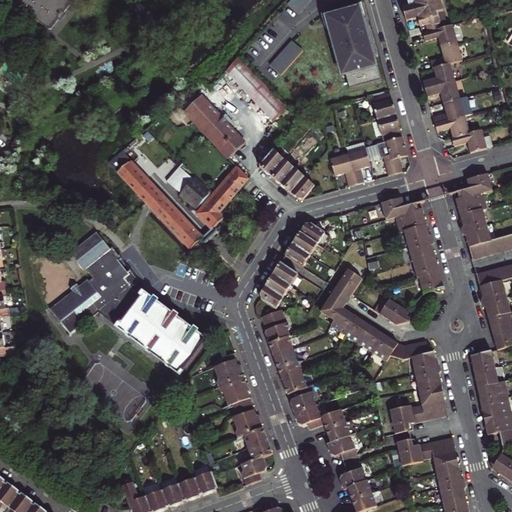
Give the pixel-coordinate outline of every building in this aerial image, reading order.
[(291,0),(286,6),(297,16),(311,0),(291,0)] [(406,0),(409,8),(402,10),(405,22),(418,19),(418,21),(423,20),(424,25),(420,26),(422,35),(447,29),(439,0),(406,0)] [(346,76),(350,91),(381,82),(367,30),(365,30),(359,9),(326,18),(342,77),(346,76)] [(439,50),(457,45),(452,27),(447,29),(422,35),(424,42),(436,39),(439,50)] [(290,43),(268,67),(279,77),(301,53),(290,43)] [(433,71),(450,66),(462,63),(457,45),(439,50),(442,60),(429,64),(431,71),(433,71)] [(238,59),(226,73),(274,123),(287,109),(238,59)] [(424,92),(455,84),(450,66),(433,71),(435,81),(422,85),(424,92)] [(439,95),(442,105),(459,101),(455,84),(424,92),(426,99),(439,95)] [(374,105),(378,121),(396,116),(390,94),(375,98),(376,104),(374,105)] [(226,123),(220,117),(213,110),(201,97),(186,112),(211,138),(226,123)] [(433,127),(464,119),(459,101),(442,105),(444,116),(431,119),(433,127)] [(396,116),(378,121),(382,138),(385,137),(387,143),(403,139),(396,116)] [(448,130),(451,140),(469,135),(464,119),(433,127),(435,134),(448,130)] [(226,123),(211,138),(231,158),(246,143),(226,123)] [(483,139),(481,132),(469,135),(451,140),(453,147),(466,143),(469,155),(492,149),(489,137),(483,139)] [(400,161),(408,158),(403,139),(378,146),(382,159),(385,159),(390,177),(403,173),(400,161)] [(346,149),(348,157),(366,151),(366,149),(364,144),(346,149)] [(378,146),(366,149),(366,151),(369,163),(382,159),(378,146)] [(275,181),(281,185),(286,190),(290,194),(305,177),(301,174),(295,169),(289,164),(285,160),(279,156),(274,151),(260,168),(265,172),(275,181)] [(361,171),(371,168),(366,151),(348,157),(356,186),(365,184),(361,171)] [(330,162),(335,178),(344,175),(348,189),(356,186),(348,157),(330,162)] [(202,240),(128,164),(118,174),(192,251),(202,240)] [(220,215),(226,208),(235,197),(241,191),(249,181),(240,169),(200,214),(214,230),(224,220),(220,215)] [(187,171),(172,191),(198,209),(212,189),(187,171)] [(314,181),(307,175),(305,177),(312,183),(314,181)] [(312,183),(305,177),(290,194),(295,198),(298,200),(303,201),(315,186),(312,183)] [(460,233),(460,235),(461,238),(465,239),(466,244),(471,263),(511,251),(511,237),(489,244),(480,211),(486,209),(482,193),(490,191),(486,177),(466,182),(468,191),(455,195),(456,198),(458,206),(456,207),(457,214),(461,226),(462,231),(460,233)] [(398,235),(404,234),(408,250),(416,282),(418,281),(423,298),(433,295),(440,295),(439,292),(443,291),(441,282),(437,268),(433,254),(431,248),(433,245),(431,240),(428,238),(427,235),(424,222),(423,217),(419,218),(418,213),(416,205),(409,207),(403,208),(401,200),(380,206),(385,222),(394,220),(398,235)] [(303,231),(299,236),(318,247),(325,235),(311,226),(305,227),(303,231)] [(115,262),(118,260),(111,250),(109,252),(96,235),(70,256),(83,272),(84,271),(91,280),(88,283),(87,281),(77,288),(75,286),(69,291),(71,294),(49,311),(69,337),(99,313),(117,328),(115,330),(179,379),(207,340),(199,334),(194,330),(178,319),(173,315),(158,303),(153,300),(143,293),(137,298),(134,296),(129,290),(138,284),(128,272),(125,275),(115,262)] [(325,235),(318,247),(324,252),(332,240),(325,235)] [(315,251),(318,247),(299,236),(296,241),(292,247),(288,252),(285,258),(303,270),(307,263),(310,258),(315,251)] [(125,275),(128,272),(118,260),(115,262),(125,275)] [(296,282),(299,277),(281,265),(276,272),(273,277),(291,289),(296,282)] [(498,345),(495,346),(496,350),(497,353),(497,354),(511,350),(511,315),(509,316),(501,286),(511,282),(511,266),(475,278),(481,297),(482,301),(480,304),(481,310),(485,311),(486,315),(489,327),(490,331),(494,330),(498,345)] [(350,300),(361,282),(347,273),(335,291),(350,300)] [(291,289),(273,277),(269,283),(266,288),(284,300),(287,295),(291,289)] [(284,300),(266,288),(262,293),(260,296),(261,302),(276,312),(279,307),(284,300)] [(411,361),(418,393),(421,409),(390,417),(395,437),(412,433),(411,429),(410,426),(447,419),(442,398),(439,381),(438,377),(441,375),(439,368),(436,367),(435,363),(433,355),(424,345),(405,349),(398,347),(392,343),(379,335),(365,326),(353,318),(343,312),(346,306),(340,302),(332,297),(319,316),(334,326),(331,330),(387,366),(392,358),(401,363),(411,361)] [(396,328),(401,327),(407,317),(406,312),(390,301),(379,318),(396,328)] [(0,332),(3,332),(1,318),(11,316),(10,308),(6,309),(0,309),(0,332)] [(282,312),(262,319),(265,326),(267,332),(265,335),(267,340),(272,354),(275,362),(276,365),(279,364),(281,370),(298,364),(295,357),(291,346),(289,339),(291,337),(289,332),(291,331),(288,324),(286,324),(282,312)] [(407,317),(401,327),(408,326),(409,323),(407,317)] [(5,348),(3,332),(0,332),(0,348),(1,357),(17,355),(16,346),(5,348)] [(499,436),(500,442),(502,449),(511,446),(511,423),(504,386),(497,388),(489,354),(485,355),(480,355),(473,355),(473,359),(469,360),(472,371),(473,374),(477,373),(479,383),(475,384),(476,388),(479,402),(481,413),(482,416),(486,415),(489,430),(485,431),(486,435),(487,439),(499,436)] [(241,438),(244,437),(262,430),(258,418),(256,414),(253,405),(250,398),(248,393),(244,380),(246,380),(243,374),(240,366),(239,367),(235,355),(219,361),(220,363),(221,367),(215,369),(219,380),(218,384),(222,394),(225,395),(229,406),(235,405),(236,408),(238,413),(239,417),(233,419),(238,430),(236,433),(238,439),(241,438)] [(280,377),(281,380),(284,376),(281,370),(279,364),(276,365),(278,371),(280,377)] [(298,364),(281,370),(284,376),(281,380),(283,384),(302,377),(301,372),(298,364)] [(291,395),(307,390),(304,382),(302,377),(283,384),(284,389),(287,397),(291,395)] [(294,415),(314,408),(312,402),(313,398),(310,389),(307,390),(291,395),(293,400),(290,404),(292,409),(294,415)] [(310,432),(325,426),(323,419),(321,420),(320,417),(316,414),(314,408),(294,415),(296,421),(298,426),(303,427),(308,426),(310,432)] [(323,419),(325,426),(326,429),(327,432),(346,425),(344,418),(342,412),(323,419)] [(349,424),(346,425),(351,437),(358,435),(353,423),(349,424)] [(346,425),(327,432),(330,439),(332,444),(351,437),(346,425)] [(244,437),(247,444),(249,450),(268,442),(267,438),(265,439),(262,430),(244,437)] [(332,444),(327,446),(329,451),(331,457),(336,458),(341,456),(344,463),(358,457),(354,446),(351,445),(349,439),(351,437),(332,444)] [(466,488),(465,486),(465,483),(462,481),(461,476),(457,462),(452,440),(415,449),(414,444),(413,441),(396,445),(397,452),(401,467),(434,459),(446,511),(468,511),(469,510),(466,497),(464,492),(466,488)] [(268,442),(249,450),(251,455),(254,462),(250,463),(243,466),(245,471),(244,476),(248,486),(263,481),(261,474),(268,468),(266,464),(264,458),(273,455),(271,449),(268,442)] [(511,467),(499,460),(491,472),(507,482),(511,485),(511,467)] [(348,491),(366,484),(363,478),(365,475),(360,464),(346,469),(348,474),(343,476),(340,482),(342,486),(344,492),(348,491)] [(213,474),(196,480),(202,496),(219,490),(213,474)] [(14,511),(43,511),(41,510),(42,508),(40,507),(30,499),(26,496),(25,498),(13,489),(15,488),(13,486),(1,477),(0,476),(0,506),(3,503),(15,511),(14,511)] [(196,480),(180,486),(186,502),(202,496),(196,480)] [(366,484),(348,491),(351,498),(353,503),(373,496),(370,488),(368,483),(366,484)] [(151,511),(146,497),(144,491),(138,493),(135,484),(124,489),(131,511),(151,511)] [(180,486),(163,491),(169,508),(186,502),(180,486)] [(163,491),(146,497),(151,511),(157,511),(169,508),(163,491)] [(373,496),(353,503),(355,509),(351,511),(347,511),(368,511),(378,508),(376,503),(373,496)]
